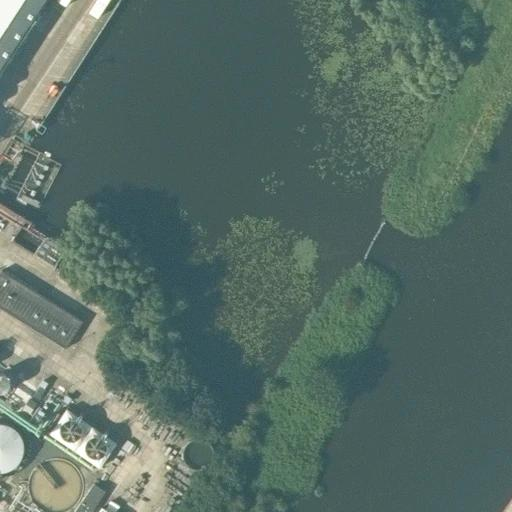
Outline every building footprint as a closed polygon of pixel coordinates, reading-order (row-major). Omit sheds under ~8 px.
[(0,0),(0,69),(44,0),(0,0)] [(0,308),(65,349),(68,344),(75,332),(82,322),(0,272),(0,308)] [(97,472),(119,444),(66,404),(45,431),(97,472)] [(16,451),(16,446),(16,441),(14,436),(12,432),(9,428),(4,424),(0,422),(0,470),(3,468),(8,465),(11,462),(14,457),(16,451)] [(79,489),(80,484),(78,475),(76,471),(73,467),(70,464),(65,461),(56,459),(51,459),(45,460),(37,465),(34,469),(31,474),(29,478),(29,484),(29,489),(31,494),(33,499),(36,502),(40,506),(45,508),(53,510),(59,509),(64,508),(69,505),(72,502),(75,499),(78,494),(79,489)] [(94,484),(74,511),(90,511),(104,492),(94,484)]
